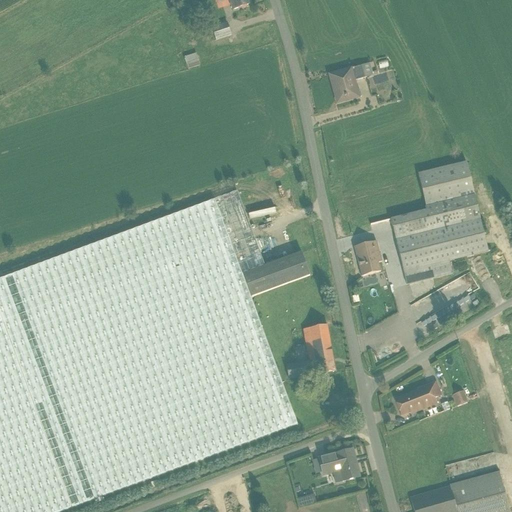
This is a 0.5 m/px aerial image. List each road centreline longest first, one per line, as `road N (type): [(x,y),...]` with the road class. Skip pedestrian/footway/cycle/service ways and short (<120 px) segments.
road 1 (unclassified): [(362,392),(274,0)]
road 2 (unclassified): [(130,511),(371,422)]
road 3 (unclassified): [(511,301),(362,392)]
